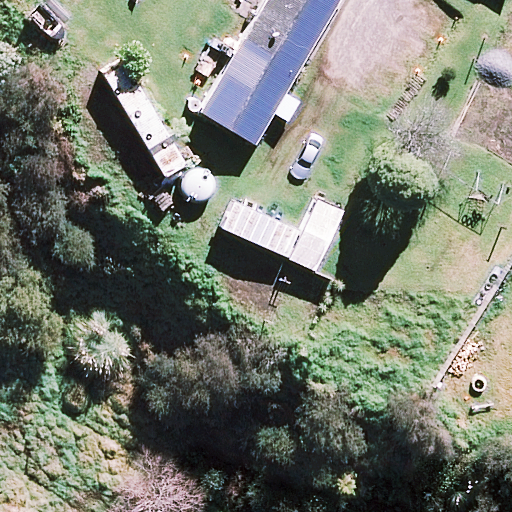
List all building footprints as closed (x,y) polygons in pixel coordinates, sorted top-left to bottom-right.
[(333,0),(260,0),(197,108),(251,140),(333,0)] [(198,161),(196,161),(191,162),(187,163),(183,165),(180,167),(176,170),(174,174),(172,178),(171,182),(170,186),(171,191),(172,195),(174,199),(176,203),(179,206),(183,209),(187,210),(191,212),(195,212),(200,212),(204,211),(208,209),(212,206),(215,203),(218,200),(219,196),(221,191),(221,187),(221,183),(220,178),(218,174),(215,171),(212,167),(209,165),(205,163),(200,162),(198,161)] [(313,197),(290,258),(313,267),(337,206),(313,197)] [(220,212),(205,235),(245,260),(260,236),(220,212)] [(511,242),(494,233),(465,285),(491,299),(511,260),(511,242)] [(511,281),(509,280),(480,334),(505,348),(511,333),(511,281)]
